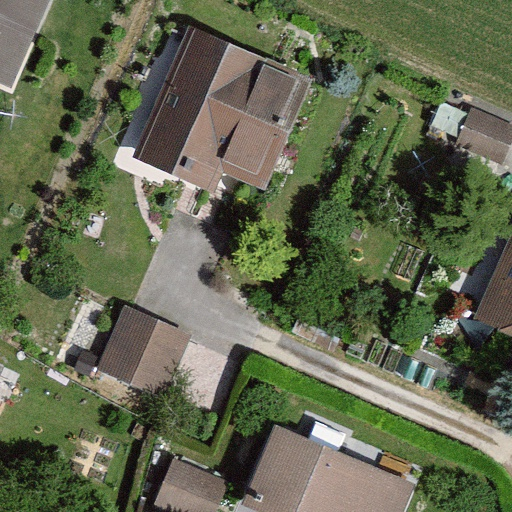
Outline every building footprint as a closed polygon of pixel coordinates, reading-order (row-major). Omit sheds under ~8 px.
[(49,0),(0,0),(0,83),(14,89),(49,0)] [(316,80),(189,30),(133,158),(220,202),(229,178),(269,194),(316,80)] [(504,155),(511,136),(511,125),(479,112),(467,140),(504,155)] [(511,244),(474,327),(511,344),(511,244)] [(189,339),(125,309),(95,372),(158,402),(189,339)] [(410,511),(419,493),(277,434),(244,503),(262,511),(410,511)] [(216,511),(227,490),(166,464),(143,511),(146,511),(216,511)]
